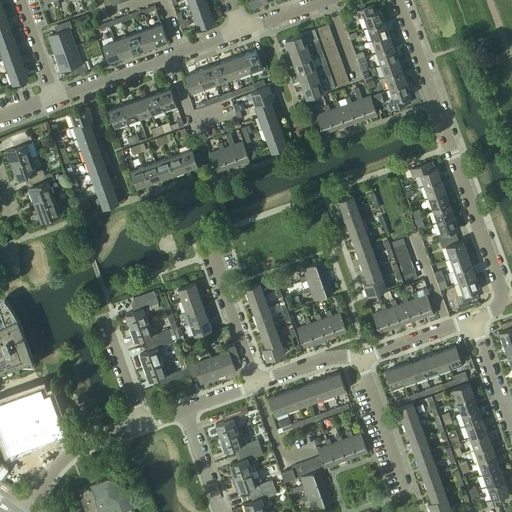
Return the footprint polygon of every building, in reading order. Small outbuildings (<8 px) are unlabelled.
[(43,0),(44,2),(42,3),(44,10),(49,8),(47,3),(53,1),(55,6),(59,4),(57,0),(43,0)] [(205,0),(199,0),(190,4),(194,15),(209,10),(205,0)] [(359,9),(357,10),(354,11),(356,18),(360,17),(363,16),(367,27),(384,21),(380,9),(376,10),(374,4),(365,7),(364,4),(358,6),(359,9)] [(198,27),(213,22),(209,10),(194,15),(198,27)] [(6,19),(0,21),(0,34),(10,31),(6,19)] [(55,53),(75,46),(69,28),(72,27),(69,20),(57,24),(60,31),(48,35),(55,53)] [(384,21),(367,27),(371,39),(389,33),(384,21)] [(168,40),(161,23),(149,27),(155,45),(168,40)] [(319,34),(331,29),(328,23),(317,28),(319,34)] [(138,31),(144,49),(155,45),(149,27),(138,31)] [(314,29),(310,30),(313,40),(318,39),(314,29)] [(331,29),(319,34),(321,39),(333,35),(331,29)] [(10,31),(0,34),(0,47),(15,43),(10,31)] [(126,35),(132,53),(144,49),(138,31),(126,35)] [(303,33),(285,39),(289,51),(307,45),(303,33)] [(389,33),(371,39),(376,52),(393,45),(389,33)] [(114,40),(120,57),(132,53),(126,35),(114,40)] [(333,35),(321,39),(323,45),(335,41),(333,35)] [(102,44),(108,61),(120,57),(114,40),(102,44)] [(335,41),(323,45),(325,51),(337,47),(335,41)] [(15,43),(0,47),(0,48),(4,60),(19,54),(15,43)] [(319,43),(315,44),(318,54),(323,52),(322,51),(319,43)] [(294,63),(311,57),(307,45),(289,51),(294,63)] [(393,45),(376,52),(380,64),(397,58),(393,45)] [(75,73),(87,69),(85,62),(82,63),(75,46),(55,53),(61,71),(73,67),(75,73)] [(337,47),(325,51),(327,57),(339,53),(337,47)] [(262,67),(256,50),(244,54),(250,71),(262,67)] [(323,52),(318,54),(322,64),(326,62),(323,52)] [(339,53),(327,57),(329,62),(341,58),(339,53)] [(19,54),(4,60),(8,71),(23,66),(19,54)] [(250,71),(244,54),(232,58),(238,75),(239,75),(250,71)] [(298,74),(315,68),(311,57),(294,63),(298,74)] [(238,75),(232,58),(220,62),(226,79),(238,75)] [(341,58),(329,62),(332,68),(343,64),(341,58)] [(397,58),(380,64),(385,76),(402,70),(397,58)] [(226,79),(220,62),(209,66),(215,83),(226,79)] [(343,64),(332,68),(334,74),(345,70),(343,64)] [(27,78),(27,77),(23,66),(8,71),(12,83),(27,78)] [(215,83),(209,66),(197,71),(203,88),(215,83)] [(328,66),(323,68),(326,75),(327,77),(331,76),(331,74),(328,66)] [(302,86),(320,80),(315,68),(298,74),(302,86)] [(345,70),(334,74),(336,80),(347,76),(345,70)] [(402,70),(385,76),(389,88),(406,82),(402,70)] [(203,88),(197,71),(185,75),(191,92),(203,88)] [(331,76),(327,77),(330,87),(335,85),(331,76)] [(349,82),(347,76),(336,80),(338,86),(349,82)] [(306,98),(324,92),(320,80),(302,86),(306,98)] [(406,82),(389,88),(391,95),(389,96),(393,108),(409,102),(407,96),(411,95),(406,82)] [(269,86),(250,92),(255,104),(269,99),(270,100),(274,98),(269,86)] [(176,105),(170,88),(158,92),(164,109),(176,105)] [(164,109),(158,92),(146,97),(152,114),(164,109)] [(348,102),(355,122),(366,118),(359,98),(362,97),(360,92),(356,93),(358,99),(351,101),(348,102)] [(359,98),(366,118),(377,114),(370,94),(362,97),(359,98)] [(338,106),(345,126),(355,122),(348,102),(351,101),(349,96),(345,97),(347,103),(341,105),(338,106)] [(152,114),(146,97),(133,101),(139,118),(152,114)] [(259,116),(274,111),(270,100),(269,99),(255,104),(259,116)] [(327,110),(334,129),(345,126),(338,106),(341,105),(339,100),(334,101),(336,107),(330,109),(327,110)] [(139,118),(133,101),(121,105),(127,122),(139,118)] [(325,110),(316,114),(323,133),(334,129),(327,110),(330,109),(328,103),(323,105),(325,110)] [(109,110),(115,127),(127,122),(121,105),(109,110)] [(69,113),(70,114),(74,125),(88,120),(89,120),(93,119),(88,107),(69,113)] [(274,111),(259,116),(263,128),(278,123),(274,111)] [(78,137),(93,132),(89,120),(88,120),(74,125),(78,137)] [(278,123),(263,128),(267,139),(282,134),(278,123)] [(37,156),(30,135),(29,135),(27,130),(11,135),(13,141),(15,147),(7,150),(12,165),(33,157),(37,156)] [(82,149),(97,143),(93,132),(78,137),(82,149)] [(282,134),(267,139),(271,152),(286,146),(282,134)] [(231,144),(234,143),(232,137),(228,139),(230,145),(223,147),(221,148),(227,167),(238,163),(231,144)] [(242,140),(234,143),(231,144),(238,163),(249,159),(242,140)] [(221,148),(223,147),(222,141),(217,143),(219,148),(209,152),(216,171),(227,167),(221,148)] [(86,160),(101,155),(97,143),(82,149),(86,160)] [(136,145),(138,152),(146,150),(143,143),(136,145)] [(179,152),(185,169),(198,165),(192,148),(179,152)] [(185,169),(179,152),(167,157),(173,174),(185,169)] [(90,172),(105,167),(101,155),(86,160),(90,172)] [(33,157),(12,165),(18,179),(25,176),(27,181),(44,175),(42,169),(37,170),(33,157)] [(173,174),(167,157),(155,161),(161,178),(173,174)] [(161,178),(155,161),(143,165),(149,182),(161,178)] [(441,180),(436,167),(436,166),(432,168),(430,162),(418,166),(412,168),(414,176),(419,174),(424,186),(441,180)] [(130,170),(136,187),(149,182),(143,165),(130,170)] [(95,184),(109,179),(105,167),(90,172),(95,184)] [(50,172),(44,175),(27,181),(34,201),(53,194),(48,181),(52,179),(50,172)] [(99,195),(114,190),(109,179),(95,184),(99,195)] [(428,198),(445,191),(441,180),(424,186),(428,198)] [(406,191),(405,192),(405,193),(412,190),(412,189),(411,184),(404,187),(406,191)] [(114,190),(99,195),(103,208),(118,202),(114,190)] [(432,210),(449,203),(445,191),(428,198),(432,210)] [(41,221),(60,214),(53,194),(34,201),(41,221)] [(342,212),(357,207),(353,194),(338,200),(342,212)] [(437,222),(454,216),(449,203),(432,210),(437,222)] [(357,207),(342,212),(347,224),(362,218),(357,207)] [(440,241),(457,235),(455,230),(458,228),(454,216),(437,222),(441,234),(438,235),(440,241)] [(362,218),(347,224),(351,235),(366,230),(362,218)] [(366,230),(351,235),(355,247),(370,242),(366,230)] [(457,235),(440,241),(442,247),(445,246),(450,258),(467,252),(462,239),(459,241),(457,235)] [(403,237),(392,241),(394,247),(405,243),(403,237)] [(370,242),(355,247),(359,259),(374,253),(370,242)] [(405,243),(394,247),(396,253),(407,249),(405,243)] [(407,249),(396,253),(398,259),(409,255),(407,249)] [(454,270),(471,264),(467,252),(450,258),(454,270)] [(363,270),(378,265),(374,253),(359,259),(363,270)] [(409,255),(398,259),(400,265),(411,260),(409,255)] [(306,278),(325,271),(321,260),(303,267),(302,264),(296,267),(297,271),(303,269),(305,275),(306,278)] [(411,260),(400,265),(402,270),(413,266),(411,260)] [(458,283),(476,276),(471,264),(454,270),(458,283)] [(378,265),(363,270),(367,282),(382,277),(378,265)] [(413,266),(402,270),(404,276),(415,272),(413,266)] [(306,278),(305,275),(300,277),(301,282),(307,280),(309,286),(310,289),(329,282),(325,271),(306,278)] [(406,282),(417,278),(415,272),(404,276),(406,282)] [(476,276),(458,283),(463,295),(460,296),(462,303),(468,300),(479,297),(476,291),(480,289),(476,276)] [(368,295),(387,289),(382,277),(367,282),(363,283),(368,295)] [(181,300),(199,294),(195,282),(177,288),(181,300)] [(260,282),(245,287),(249,299),(264,294),(260,282)] [(314,300),(333,293),(329,282),(310,289),(309,286),(304,288),(305,292),(310,291),(314,300)] [(429,293),(427,287),(423,289),(425,294),(418,296),(415,297),(422,317),(433,313),(427,294),(429,293)] [(149,312),(147,306),(159,302),(156,295),(154,290),(133,297),(135,303),(137,309),(134,311),(125,314),(130,327),(142,323),(148,321),(146,314),(149,312)] [(415,297),(418,296),(416,291),(412,292),(414,298),(407,300),(405,301),(411,320),(422,317),(415,297)] [(199,294),(181,300),(186,311),(203,305),(199,294)] [(268,306),(264,294),(249,299),(253,311),(268,306)] [(405,301),(407,300),(406,295),(401,296),(403,302),(397,304),(394,305),(401,324),(411,320),(405,301)] [(0,369),(32,358),(17,316),(5,296),(0,300),(0,307),(5,321),(0,322),(0,369)] [(394,305),(397,304),(395,298),(390,300),(392,305),(386,308),(383,309),(390,328),(401,324),(394,305)] [(462,303),(458,304),(460,309),(470,306),(468,300),(462,303)] [(379,332),(390,328),(383,309),(386,308),(384,302),(380,304),(381,309),(372,313),(379,332)] [(169,304),(165,306),(169,317),(173,316),(169,304)] [(203,305),(186,311),(190,323),(207,317),(203,305)] [(347,331),(340,313),(343,312),(341,305),(336,307),(338,312),(332,314),(329,315),(336,335),(347,331)] [(268,306),(253,311),(257,323),(272,318),(268,306)] [(329,315),(332,314),(330,309),(325,311),(327,316),(321,318),(318,319),(325,339),(336,335),(329,315)] [(318,319),(321,318),(319,313),(315,315),(316,320),(310,322),(307,323),(314,342),(325,339),(318,319)] [(173,316),(169,317),(173,329),(177,328),(173,316)] [(194,335),(212,329),(207,317),(190,323),(194,335)] [(303,346),(314,342),(307,323),(310,322),(308,317),(304,318),(306,324),(296,327),(303,346)] [(276,329),(272,318),(257,323),(262,334),(276,329)] [(503,344),(511,340),(511,319),(500,323),(502,330),(498,331),(503,344)] [(146,344),(170,335),(168,329),(156,333),(154,327),(151,328),(148,321),(130,327),(135,341),(143,338),(146,344)] [(292,324),(288,326),(292,337),(296,335),(294,328),(293,328),(292,324)] [(280,341),(276,329),(262,334),(266,346),(280,341)] [(144,367),(163,361),(160,353),(163,352),(161,346),(173,342),(172,340),(176,339),(175,334),(170,335),(146,344),(148,351),(140,354),(144,367)] [(507,356),(511,354),(511,340),(503,344),(507,356)] [(282,348),(280,341),(266,346),(262,348),(266,360),(284,353),(282,348)] [(239,357),(234,345),(227,347),(228,350),(211,356),(218,377),(236,370),(232,359),(239,357)] [(462,363),(456,345),(444,350),(450,367),(462,363)] [(450,367),(444,350),(432,354),(438,371),(450,367)] [(438,371),(432,354),(420,358),(427,376),(438,371)] [(187,367),(189,374),(189,375),(196,372),(200,383),(218,377),(211,356),(193,362),(192,360),(185,362),(187,367)] [(427,376),(420,358),(409,362),(415,380),(427,376)] [(160,384),(163,383),(189,374),(187,367),(170,373),(168,367),(165,368),(163,361),(144,367),(149,381),(158,378),(160,384)] [(415,380),(409,362),(397,366),(403,384),(415,380)] [(385,371),(391,388),(403,384),(397,366),(385,371)] [(327,377),(333,394),(345,390),(339,372),(327,377)] [(454,379),(456,383),(465,380),(464,375),(454,379)] [(315,381),(321,398),(333,394),(327,377),(315,381)] [(304,385),(310,402),(321,398),(315,381),(304,385)] [(469,382),(452,388),(457,401),(474,395),(469,382)] [(310,402),(304,385),(292,389),(298,407),(310,402)] [(45,399),(40,386),(0,400),(0,433),(10,461),(32,452),(29,444),(64,431),(51,397),(45,399)] [(280,393),(287,411),(298,407),(292,389),(280,393)] [(287,411),(280,393),(268,397),(275,415),(287,411)] [(461,413),(478,407),(474,395),(457,401),(461,413)] [(409,400),(407,396),(398,399),(399,404),(409,400)] [(417,414),(413,402),(398,407),(402,419),(417,414)] [(220,438),(238,431),(236,424),(239,423),(236,417),(248,413),(246,406),(221,414),(224,421),(215,424),(220,438)] [(465,426),(482,420),(478,407),(461,413),(465,426)] [(443,420),(451,417),(449,411),(441,414),(443,420)] [(402,419),(407,431),(421,425),(417,414),(402,419)] [(283,431),(293,428),(291,423),(289,418),(277,422),(279,427),(282,427),(283,431)] [(482,420),(465,426),(470,438),(487,432),(482,420)] [(426,437),(421,425),(407,431),(411,442),(426,437)] [(349,436),(356,455),(368,451),(361,433),(363,432),(361,426),(357,427),(359,433),(352,435),(349,436)] [(349,436),(352,435),(350,429),(346,431),(348,436),(342,439),(339,440),(346,459),(356,455),(349,436)] [(240,438),(238,431),(220,438),(225,451),(233,448),(238,446),(240,453),(260,446),(258,439),(255,440),(251,441),(246,443),(244,437),(240,438)] [(474,450),(491,444),(487,432),(470,438),(474,450)] [(339,440),(342,439),(340,433),(335,435),(337,440),(331,442),(328,444),(335,463),(346,459),(339,440)] [(452,444),(459,442),(457,436),(450,438),(452,444)] [(317,447),(320,456),(324,467),(335,463),(328,444),(331,442),(329,437),(324,439),(326,444),(317,447)] [(411,442),(415,454),(430,449),(426,437),(411,442)] [(478,462),(495,456),(491,444),(474,450),(478,462)] [(230,464),(235,478),(252,471),(250,464),(253,462),(251,456),(262,452),(260,446),(240,453),(242,459),(238,461),(230,464)] [(434,460),(430,449),(415,454),(419,466),(434,460)] [(319,469),(324,467),(320,456),(314,458),(318,469),(319,469)] [(483,475),(500,468),(495,456),(478,462),(483,475)] [(314,458),(309,460),(313,471),(318,469),(314,458)] [(309,460),(303,462),(307,473),(313,471),(309,460)] [(419,466),(423,477),(438,472),(434,460),(419,466)] [(461,468),(468,466),(466,460),(459,463),(461,468)] [(303,462),(297,464),(301,475),(307,473),(303,462)] [(296,477),(300,476),(301,475),(297,464),(291,466),(292,468),(296,477)] [(281,472),(284,481),(296,477),(292,468),(281,472)] [(487,486),(504,480),(500,468),(483,475),(487,486)] [(303,487),(323,480),(319,469),(318,469),(313,471),(307,473),(301,475),(300,476),(302,484),(303,487)] [(255,478),(252,471),(235,478),(239,491),(247,488),(252,486),(254,492),(254,493),(274,486),(272,479),(260,483),(258,477),(255,478)] [(442,484),(438,472),(423,477),(427,489),(442,484)] [(85,511),(134,511),(134,509),(132,510),(131,508),(136,506),(129,488),(108,478),(90,485),(91,489),(89,489),(88,488),(78,491),(85,511)] [(303,487),(302,484),(297,486),(298,490),(304,488),(306,495),(307,497),(327,490),(323,480),(303,487)] [(504,500),(502,495),(508,493),(504,480),(487,486),(491,498),(486,500),(486,501),(488,505),(488,506),(504,500)] [(427,489),(431,500),(431,501),(447,495),(442,484),(427,489)] [(246,511),(265,511),(267,511),(264,504),(267,503),(265,497),(277,492),(274,486),(254,493),(257,499),(252,501),(244,504),(246,511)] [(307,497),(306,495),(301,496),(302,501),(308,499),(311,508),(331,502),(327,490),(307,497)] [(428,502),(431,511),(438,511),(451,508),(447,495),(431,501),(431,500),(428,502)]
